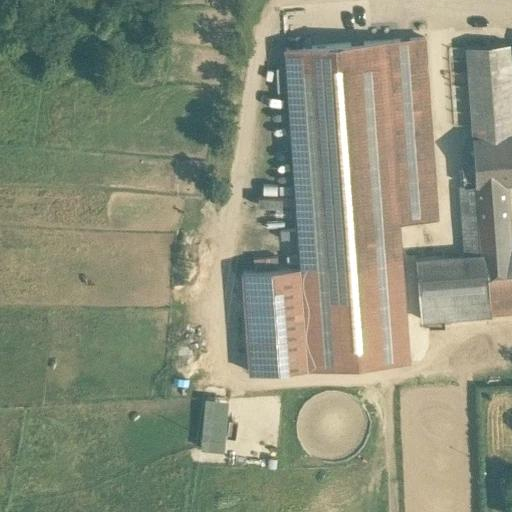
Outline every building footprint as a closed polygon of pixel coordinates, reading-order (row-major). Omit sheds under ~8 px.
[(424,36),(385,39),(398,219),(438,216),(424,36)] [(385,39),(285,46),(301,265),(309,365),(408,358),(398,219),(385,39)] [(511,77),(509,41),(466,44),(473,134),(511,131),(511,77)] [(511,131),(473,134),(472,134),(476,183),(506,181),(511,180),(511,131)] [(506,181),(476,183),(460,184),(465,253),(481,252),(481,251),(511,248),(506,181)] [(511,248),(481,251),(481,252),(486,251),(489,295),(511,293),(511,248)] [(465,253),(416,257),(421,317),(490,311),(489,295),(486,251),(481,252),(465,253)] [(301,265),(242,270),(249,370),(309,365),(301,265)] [(511,293),(489,295),(490,311),(511,309),(511,293)] [(227,398),(207,397),(203,446),(223,448),(227,398)]
